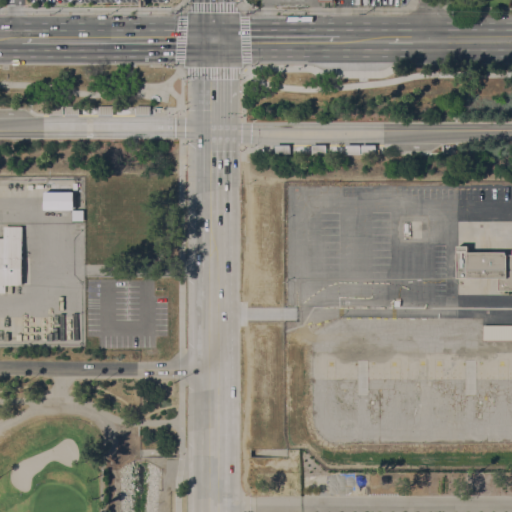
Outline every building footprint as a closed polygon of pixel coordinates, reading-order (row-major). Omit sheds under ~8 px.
[(62,104),(62,114),(48,114),(48,104),(62,104)] [(64,114),(64,104),(78,104),(78,114),(64,114)] [(97,114),(98,104),(112,104),(112,114),(97,114)] [(134,104),(148,104),(149,114),(135,114),(134,104)] [(274,153),(274,143),(288,143),(288,153),(274,153)] [(311,153),(311,143),(325,143),(325,153),(311,153)] [(344,153),(344,143),(359,143),(359,153),(344,153)] [(360,153),(360,143),(374,143),(374,153),(360,153)] [(72,209),(84,209),(84,220),(73,220),(72,209)] [(6,284),(6,292),(0,292),(0,237),(4,238),(5,226),(23,226),(23,252),(25,252),(25,255),(23,255),(23,284),(6,284)] [(511,290),(499,290),(499,277),(458,277),(458,245),(469,245),(469,251),(506,251),(506,254),(511,254),(511,290)] [(511,324),(511,339),(484,340),(484,324),(511,324)] [(326,357),(334,357),(334,377),(326,377),(326,357)] [(389,358),(398,357),(399,377),(389,377),(389,358)] [(434,357),(442,357),(442,377),(434,377),(434,357)] [(357,358),(367,358),(367,393),(357,393),(357,358)] [(464,358),(474,358),(474,393),(464,393),(464,358)] [(497,358),(507,358),(507,377),(497,377),(497,358)]
